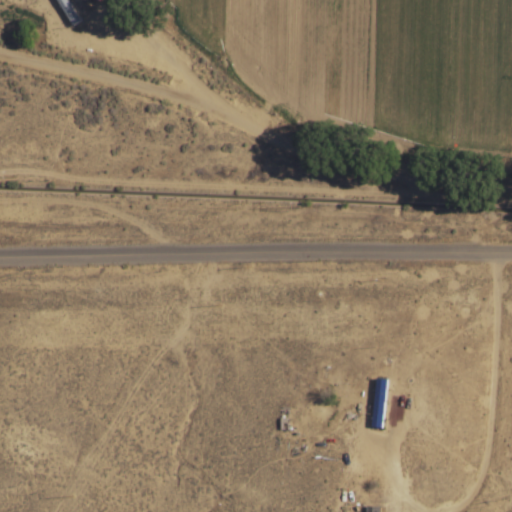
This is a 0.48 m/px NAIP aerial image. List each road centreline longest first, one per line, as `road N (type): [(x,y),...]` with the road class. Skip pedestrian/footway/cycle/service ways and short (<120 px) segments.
road 1 (tertiary): [(0,52),(245,104),(380,174),(511,182)]
road 2 (tertiary): [(511,249),(0,255)]
